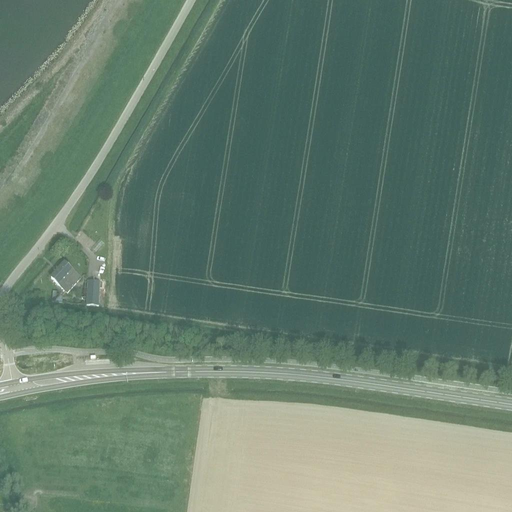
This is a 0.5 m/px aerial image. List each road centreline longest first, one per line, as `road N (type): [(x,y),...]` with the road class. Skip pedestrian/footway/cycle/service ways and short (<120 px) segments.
road 1 (primary): [(13,389),(218,371),(389,387)]
road 2 (unclassified): [(0,308),(4,290),(83,184),(192,0)]
road 3 (primary): [(511,405),(389,387)]
